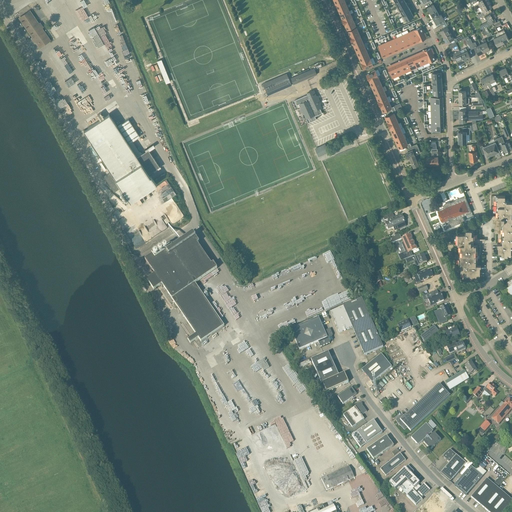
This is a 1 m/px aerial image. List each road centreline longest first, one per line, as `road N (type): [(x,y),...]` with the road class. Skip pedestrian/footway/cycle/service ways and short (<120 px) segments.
road 1 (tertiary): [(412,199),(324,0)]
road 2 (unclassified): [(470,511),(402,445),(344,353)]
